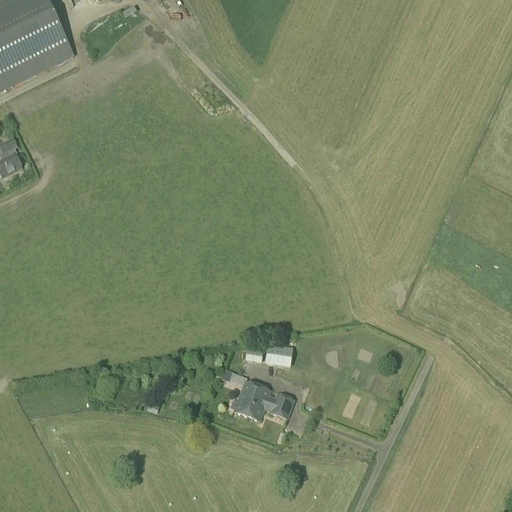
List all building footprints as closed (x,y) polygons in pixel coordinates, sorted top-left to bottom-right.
[(0,0),(0,95),(73,60),(48,11),(42,0),(0,0)] [(15,157),(18,156),(15,150),(17,149),(13,141),(0,147),(0,150),(3,156),(4,156),(6,161),(0,163),(0,175),(3,180),(22,171),(15,157)] [(290,371),(293,351),(268,347),(265,367),(290,371)] [(261,366),(263,352),(247,350),(245,364),(261,366)] [(210,378),(215,374),(212,370),(207,374),(210,378)] [(247,381),(232,376),(224,372),(220,382),(229,385),(229,384),(242,389),(244,384),(245,384),(247,381)] [(277,401),(269,398),(271,393),(244,384),(242,389),(236,404),(232,403),(229,411),(234,413),(234,414),(260,424),(264,411),(272,414),(271,416),(287,422),(294,403),(278,397),(277,401)] [(156,417),(159,409),(149,405),(146,413),(156,417)]
